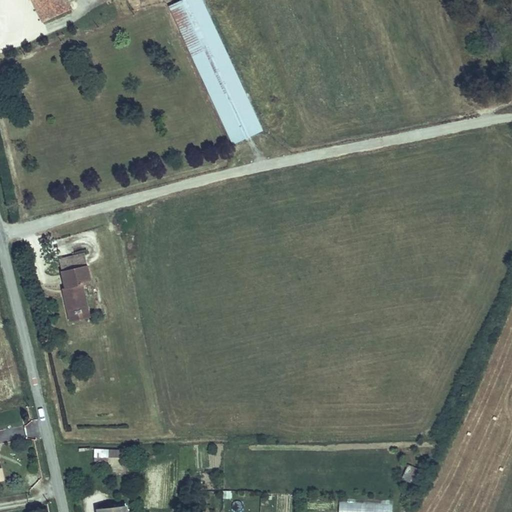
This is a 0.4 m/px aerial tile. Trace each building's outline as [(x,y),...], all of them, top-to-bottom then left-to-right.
[(34,0),(42,16),(69,2),(68,0),(34,0)] [(178,0),(175,2),(237,139),(264,126),(206,0),(178,0)] [(87,263),(61,269),(64,286),(65,289),(62,290),(66,311),(87,306),(82,284),(91,282),(87,263)] [(89,315),(87,306),(66,311),(68,320),(89,315)] [(137,446),(137,438),(125,438),(125,446),(137,446)] [(122,457),(122,449),(93,448),(93,456),(122,457)] [(136,511),(137,496),(109,495),(109,511),(136,511)] [(240,499),(231,502),(233,511),(243,510),(240,499)] [(339,499),(338,511),(391,511),(392,502),(339,499)]
